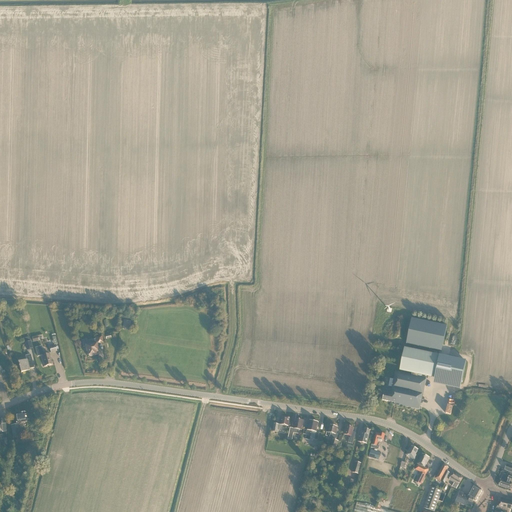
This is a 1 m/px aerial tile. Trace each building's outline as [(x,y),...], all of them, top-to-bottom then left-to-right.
[(123,320),(122,329),(130,330),(131,321),(123,320)] [(448,327),(413,320),(407,344),(442,352),(448,327)] [(23,338),(26,350),(33,349),(29,337),(23,338)] [(89,357),(94,356),(97,355),(97,352),(98,351),(96,344),(103,343),(102,337),(96,338),(96,339),(87,341),(86,340),(82,341),(83,347),(85,347),(86,351),(87,351),(89,357)] [(49,354),(45,355),(45,352),(43,353),(42,346),(35,348),(38,357),(42,356),(45,366),(52,365),(49,354)] [(412,375),(395,371),(390,394),(388,394),(388,393),(384,392),(383,400),(395,403),(394,405),(419,410),(427,378),(425,378),(426,375),(436,377),(435,378),(462,384),(467,362),(406,349),(401,370),(413,372),(412,375)] [(34,368),(31,354),(25,356),(27,360),(19,362),(19,365),(19,366),(20,366),(21,372),(30,370),(29,369),(34,368)] [(452,415),(454,402),(444,400),(442,413),(452,415)] [(26,413),(25,413),(24,412),(22,412),(21,413),(21,414),(15,415),(16,425),(11,426),(13,437),(20,436),(18,425),(21,424),(21,423),(27,422),(26,420),(30,419),(29,415),(26,416),(26,413)] [(288,426),(290,418),(284,417),(283,421),(282,421),(281,425),(274,424),(273,432),(278,433),(278,431),(285,432),(287,426),(288,426)] [(302,420),(301,420),(296,419),(294,429),(290,428),(288,439),(292,440),(294,433),(298,434),(299,430),(302,430),(304,421),(303,421),(303,420),(302,420)] [(316,422),(315,422),(310,421),(308,430),(304,429),(303,434),(306,435),(305,439),(311,440),(312,433),(315,434),(313,439),(318,440),(319,433),(316,432),(319,423),(318,423),(318,422),(316,422)] [(336,450),(337,448),(338,441),(336,440),(336,439),(336,438),(337,439),(338,435),(336,434),(337,432),(336,431),(337,427),(335,426),(335,425),(334,425),(334,424),(333,424),(332,424),(331,424),(331,425),(329,433),(331,433),(330,437),(333,438),(331,446),(334,447),(334,450),(336,450)] [(353,444),(354,440),(353,440),(354,440),(356,433),(353,432),(354,428),(347,426),(346,431),(345,431),(344,433),(345,434),(345,435),(351,437),(351,439),(349,438),(348,443),(353,444)] [(367,444),(371,430),(365,429),(364,431),(362,431),(361,437),(359,437),(358,441),(367,444)] [(383,441),(385,434),(381,433),(380,434),(376,433),(375,439),(374,439),(373,445),(372,445),(371,448),(379,450),(379,447),(377,446),(378,440),(383,441)] [(416,455),(418,450),(415,448),(415,447),(414,447),(413,447),(412,447),(409,453),(407,452),(406,455),(415,460),(417,456),(416,455)] [(379,460),(380,453),(371,450),(369,457),(379,460)] [(425,468),(430,458),(422,454),(417,464),(418,464),(415,470),(420,472),(415,482),(421,485),(428,469),(425,468)] [(362,464),(355,462),(352,473),(359,475),(362,464)] [(444,484),(450,473),(447,471),(449,468),(444,464),(439,472),(438,472),(434,478),(444,484)] [(459,485),(463,478),(453,472),(449,480),(454,483),(452,486),(456,489),(458,485),(459,485)] [(511,473),(508,472),(506,479),(501,478),(499,486),(511,490),(511,485),(511,473)] [(457,502),(456,504),(459,505),(459,503),(471,508),(473,503),(472,502),(473,500),(476,501),(482,490),(473,485),(468,495),(459,491),(456,501),(457,502)] [(434,511),(442,491),(431,487),(424,508),(434,511)] [(511,502),(501,500),(499,506),(497,505),(496,510),(498,510),(506,511),(507,511),(508,509),(509,510),(511,510),(511,502)] [(354,511),(394,511),(357,502),(354,511)]
